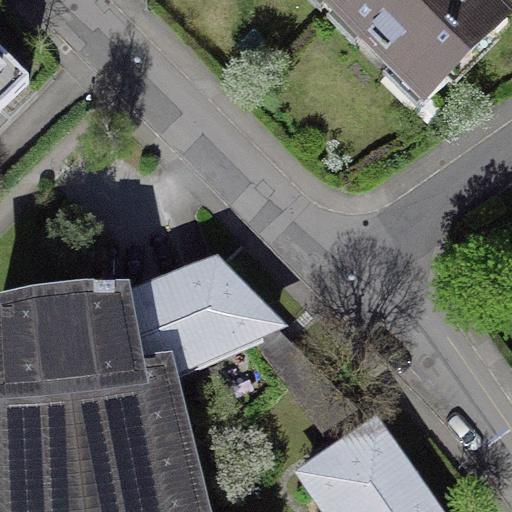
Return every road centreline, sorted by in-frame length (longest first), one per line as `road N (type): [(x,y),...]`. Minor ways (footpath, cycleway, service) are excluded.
road 1 (residential): [(74,0),(349,274)]
road 2 (residential): [(349,274),(441,365),(511,470)]
road 3 (residential): [(349,274),(511,155)]
